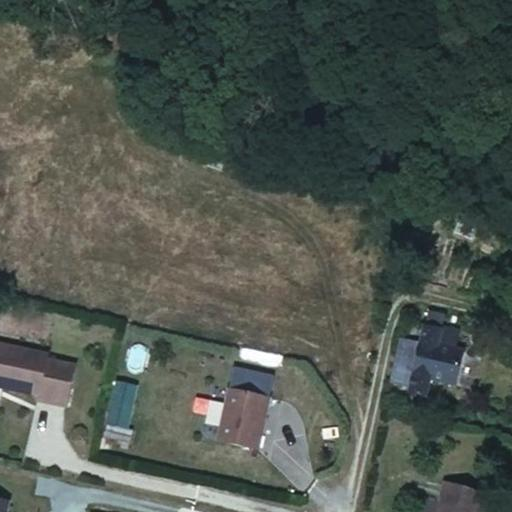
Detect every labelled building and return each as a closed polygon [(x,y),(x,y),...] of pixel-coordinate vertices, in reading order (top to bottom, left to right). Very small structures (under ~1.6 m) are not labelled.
[(408,336),(396,384),(416,389),(433,321),(413,316),(408,336)] [(396,384),(408,336),(395,334),(386,383),(396,384)] [(0,343),(0,386),(38,394),(38,399),(66,405),(74,363),(46,358),(47,353),(0,343)] [(114,382),(105,428),(129,433),(139,387),(114,382)] [(273,392),(232,383),(221,434),(261,444),(273,392)] [(470,511),(475,497),(436,487),(430,511),(470,511)]
